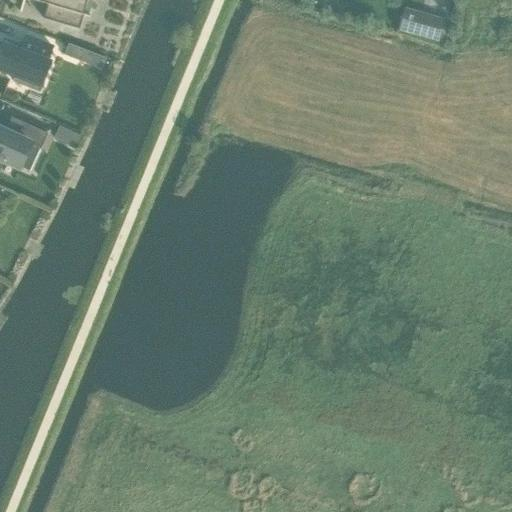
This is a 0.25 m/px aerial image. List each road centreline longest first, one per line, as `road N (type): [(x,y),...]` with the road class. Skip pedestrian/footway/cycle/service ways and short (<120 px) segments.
road 1 (residential): [(261,433),(256,377),(343,235),(371,219),(415,219)]
road 2 (residential): [(261,433),(503,511)]
road 3 (residential): [(415,219),(488,0)]
